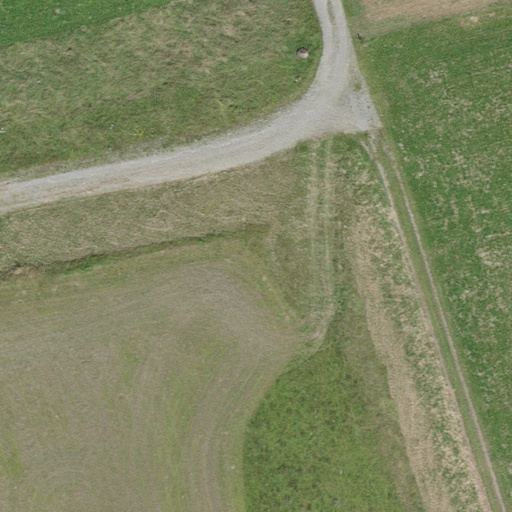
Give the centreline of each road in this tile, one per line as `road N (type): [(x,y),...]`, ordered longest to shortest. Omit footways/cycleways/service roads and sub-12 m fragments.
road 1 (track): [(501,511),(377,131),(326,86)]
road 2 (track): [(0,201),(247,150),(293,126),(326,86),(335,44),(327,0)]
